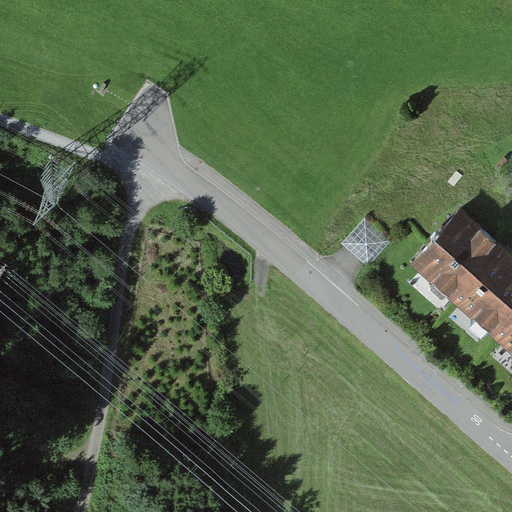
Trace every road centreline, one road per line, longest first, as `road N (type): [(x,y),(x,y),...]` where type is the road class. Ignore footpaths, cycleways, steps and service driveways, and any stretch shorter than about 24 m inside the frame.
road 1 (residential): [(511,459),(241,220),(144,149)]
road 2 (track): [(144,149),(81,511)]
road 3 (track): [(144,149),(107,160),(0,123)]
